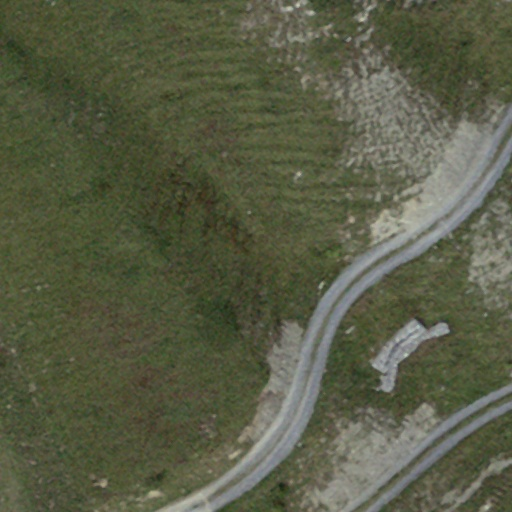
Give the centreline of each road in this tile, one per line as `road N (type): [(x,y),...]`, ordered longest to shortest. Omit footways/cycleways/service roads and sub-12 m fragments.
road 1 (track): [(197,511),(293,452),(312,415),(326,340),(354,298),(481,210),(511,174)]
road 2 (track): [(511,410),(391,511)]
